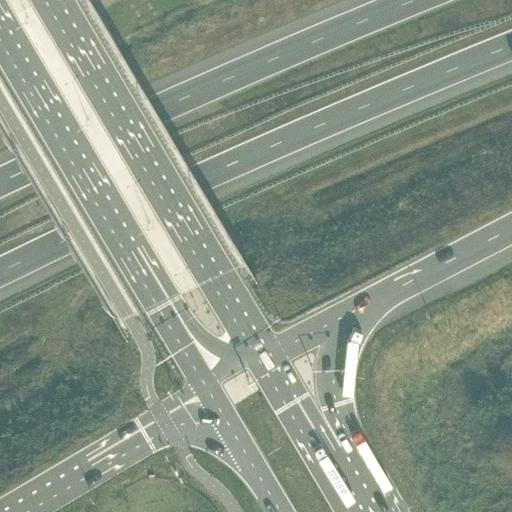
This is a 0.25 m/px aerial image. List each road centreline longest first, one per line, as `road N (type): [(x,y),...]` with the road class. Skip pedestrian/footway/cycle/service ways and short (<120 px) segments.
road 1 (motorway): [(0,276),(511,50)]
road 2 (motorway): [(427,0),(0,183)]
road 3 (primary): [(0,29),(206,376)]
road 4 (primary): [(273,344),(69,0)]
road 5 (motorway): [(0,498),(206,376)]
road 6 (motorway): [(335,449),(335,361),(372,294)]
road 7 (primary): [(206,376),(285,511)]
road 8 (motorway): [(372,294),(511,224)]
road 9 (primary): [(335,449),(273,344)]
